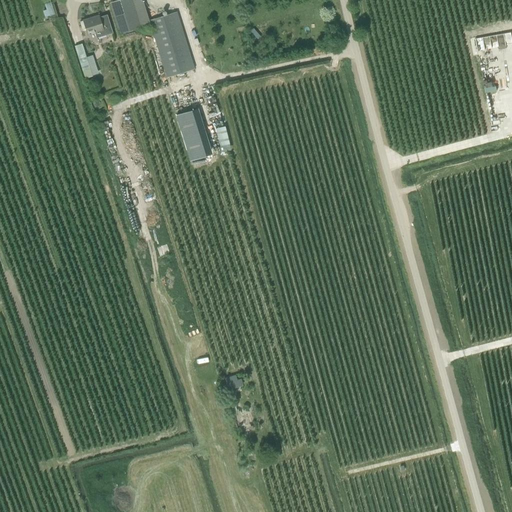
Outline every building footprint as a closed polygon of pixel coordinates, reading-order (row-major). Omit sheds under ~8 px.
[(119,34),(140,27),(131,0),(117,0),(109,2),(119,34)] [(54,2),(44,3),(46,15),(56,14),(54,2)] [(167,77),(195,69),(177,12),(149,20),(167,77)] [(83,21),(80,22),(82,28),(85,27),(88,35),(95,33),(96,37),(112,32),(107,15),(99,17),(99,16),(83,20),(83,21)] [(87,60),(86,57),(86,56),(82,43),(75,46),(80,62),(87,60)] [(191,110),(176,115),(191,160),(206,155),(205,153),(211,151),(209,146),(203,147),(191,110)] [(225,126),(215,129),(221,152),(230,150),(225,126)] [(235,375),(225,378),(228,390),(243,385),(241,379),(237,380),(235,375)] [(237,421),(234,422),(238,432),(246,429),(245,426),(251,424),(248,414),(242,416),(240,412),(235,414),(237,421)]
